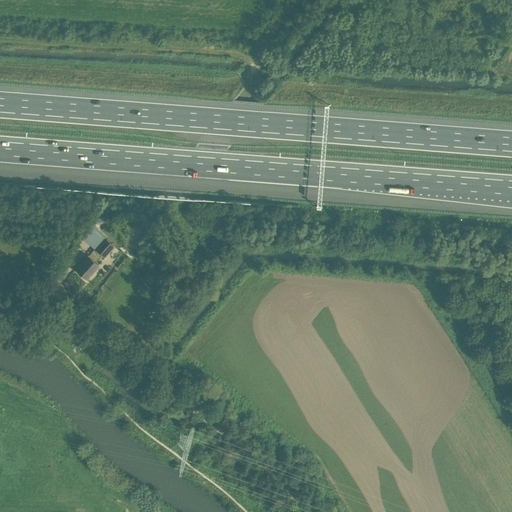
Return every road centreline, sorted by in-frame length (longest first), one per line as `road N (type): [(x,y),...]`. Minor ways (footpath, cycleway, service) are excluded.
road 1 (motorway): [(511,144),(0,105)]
road 2 (motorway): [(0,149),(511,187)]
road 3 (track): [(256,53),(252,79),(154,200),(108,200),(35,285),(53,289)]
road 4 (track): [(256,53),(0,37)]
